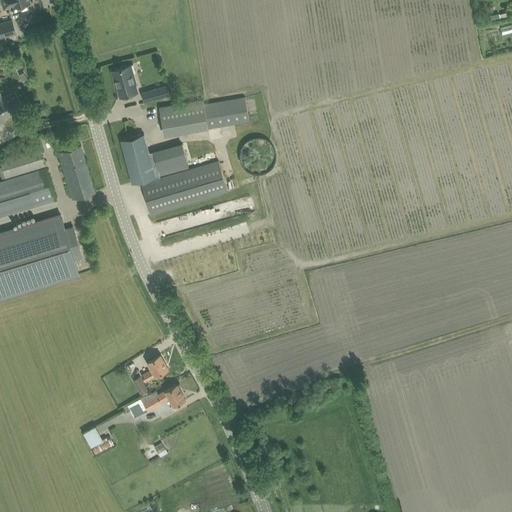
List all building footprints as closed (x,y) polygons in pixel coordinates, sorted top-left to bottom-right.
[(0,0),(3,9),(14,6),(30,2),(29,0),(0,0)] [(2,22),(0,22),(0,42),(6,41),(5,36),(16,33),(16,32),(12,20),(12,19),(11,19),(2,22)] [(21,46),(12,49),(14,56),(23,53),(21,46)] [(131,64),(111,70),(114,80),(115,80),(120,96),(137,91),(135,83),(136,83),(131,64)] [(167,85),(152,89),(154,98),(169,94),(167,85)] [(1,92),(0,92),(0,122),(9,117),(7,116),(24,105),(15,90),(4,97),(1,92)] [(162,126),(207,118),(208,127),(249,120),(245,97),(204,104),(203,100),(159,107),(162,126)] [(144,133),(120,139),(132,182),(141,180),(151,214),(160,211),(205,198),(228,191),(219,160),(160,177),(160,175),(189,166),(182,142),(149,150),(144,133)] [(0,160),(3,169),(6,177),(46,165),(38,141),(27,145),(28,151),(0,160)] [(241,155),(241,159),(242,161),(243,164),(245,167),(249,170),(252,171),(256,171),(260,171),(262,170),(266,167),(269,164),(271,160),(271,156),(271,153),(269,148),(267,145),(264,143),(260,142),(256,141),(251,142),(246,144),(244,147),(242,151),(241,155)] [(58,151),(61,160),(72,198),(95,191),(81,144),(58,151)] [(46,166),(0,180),(0,215),(56,199),(46,166)] [(61,212),(0,231),(0,296),(79,273),(74,259),(83,256),(73,226),(65,228),(61,212)] [(161,354),(152,359),(147,362),(151,369),(142,374),(145,380),(155,375),(168,368),(161,354)] [(141,375),(133,379),(141,393),(148,389),(141,375)] [(156,390),(129,406),(134,416),(148,409),(149,409),(169,398),(173,405),(186,399),(177,383),(165,390),(159,394),(156,390)] [(91,447),(92,446),(96,453),(114,443),(110,434),(103,438),(96,425),(83,432),(91,447)] [(155,450),(159,457),(168,452),(160,440),(155,443),(156,445),(154,446),(156,450),(155,450)]
